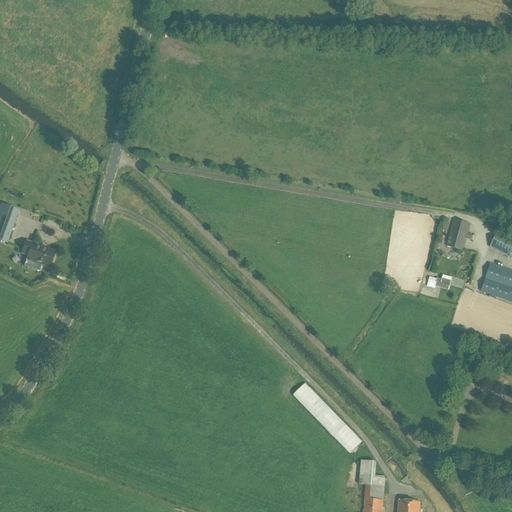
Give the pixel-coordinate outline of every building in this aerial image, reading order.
[(1,205),(0,207),(0,241),(7,244),(18,211),(1,205)] [(470,240),(471,236),(467,234),(470,225),(455,220),(447,247),(463,251),(466,239),(470,240)] [(511,240),(498,233),(490,248),(511,259),(511,240)] [(26,242),(22,254),(28,256),(26,260),(49,268),(51,263),(52,263),(54,258),(53,257),(55,252),(26,242)] [(511,271),(491,264),(481,292),(511,302),(511,271)] [(435,288),(429,287),(432,271),(423,269),(418,293),(434,296),(435,288)] [(452,282),(437,278),(435,287),(449,291),(452,282)] [(360,444),(304,386),(294,396),(350,454),(360,444)] [(363,511),(381,511),(385,479),(374,478),(375,463),(361,461),(359,485),(366,486),(363,511)] [(397,511),(419,511),(421,503),(398,501),(397,511)]
